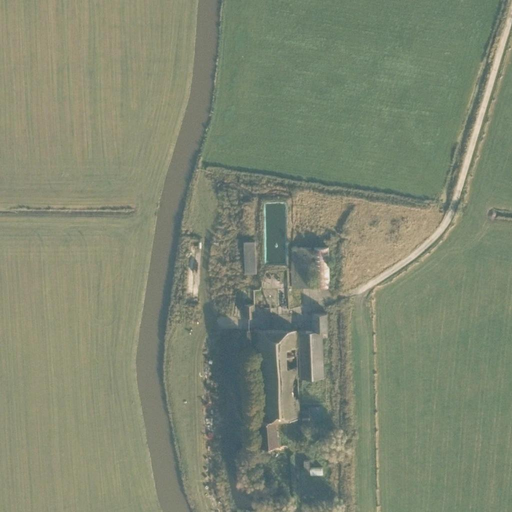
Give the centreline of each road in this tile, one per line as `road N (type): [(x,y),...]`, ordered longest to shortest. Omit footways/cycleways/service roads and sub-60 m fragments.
road 1 (unclassified): [(207,511),(198,478),(195,354),(207,324),(208,235)]
road 2 (track): [(208,235),(202,175),(219,125),(234,0)]
